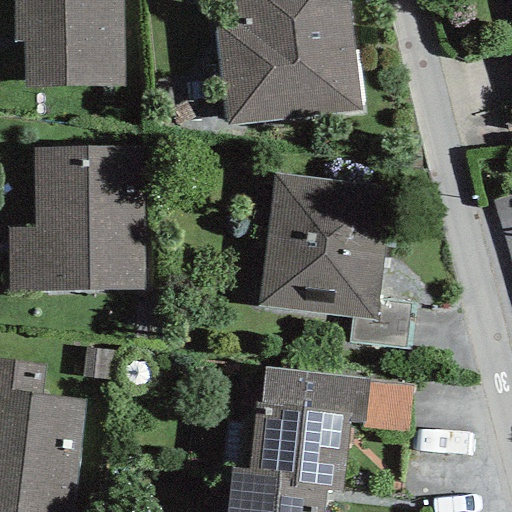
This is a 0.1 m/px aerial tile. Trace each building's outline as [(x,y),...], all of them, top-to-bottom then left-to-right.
[(123,0),(14,0),(15,44),(25,44),(25,89),(125,89),(123,0)] [(243,0),(248,31),(226,34),(241,131),(373,111),(356,0),(243,0)] [(140,152),(39,155),(41,233),(7,233),(8,295),(143,292),(140,152)] [(386,200),(281,190),(274,265),(266,267),(261,317),(374,327),(386,200)] [(38,370),(0,365),(0,511),(70,511),(83,410),(33,404),(38,370)] [(406,431),(414,381),(373,375),(365,424),(406,431)] [(241,459),(233,511),(339,511),(351,425),(261,413),(255,461),(241,459)]
